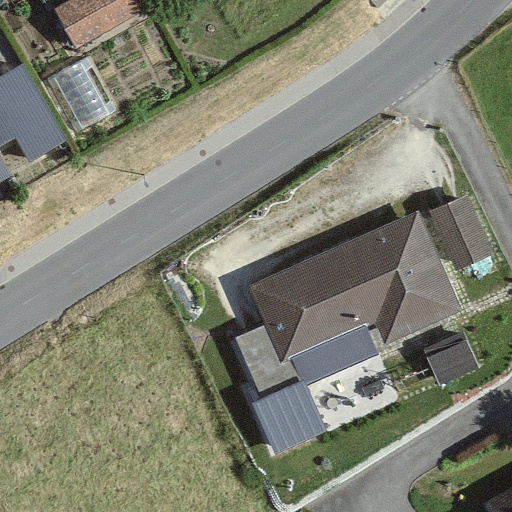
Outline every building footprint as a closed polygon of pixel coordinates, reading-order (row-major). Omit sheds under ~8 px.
[(64,0),(82,35),(150,0),(64,0)] [(370,0),(377,9),(388,0),(370,0)] [(0,123),(0,173),(22,161),(0,123)] [(426,191),(247,273),(266,316),(241,327),(272,393),(476,300),(426,191)] [(463,331),(423,348),(438,386),(479,369),(463,331)] [(511,511),(511,481),(495,492),(507,511),(511,511)]
